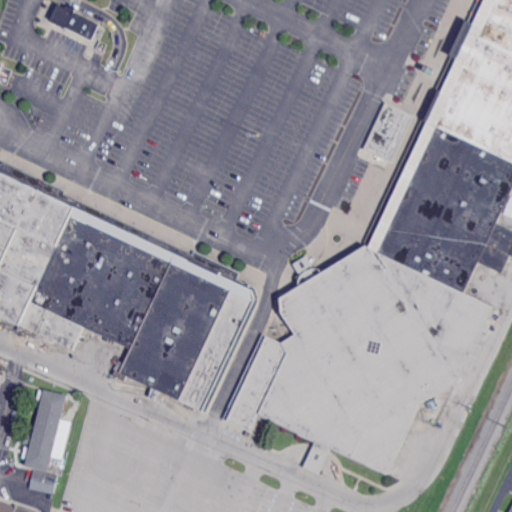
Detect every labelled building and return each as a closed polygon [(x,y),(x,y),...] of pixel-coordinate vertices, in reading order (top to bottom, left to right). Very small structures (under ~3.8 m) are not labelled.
[(511,0),(511,191),(497,224),(511,230),(511,257),(510,256),(502,273),(479,262),(464,294),(493,308),(488,319),(493,321),(488,333),(482,331),(458,382),(422,404),(388,475),(260,415),(251,432),(239,426),(224,419),(264,334),(277,340),(284,343),(297,334),(282,312),(282,299),(368,246),(366,243),(448,71),(443,69),(450,54),(453,55),(460,40),(479,0),(511,0)] [(66,8),(68,5),(76,10),(75,12),(100,24),(92,39),(51,19),(58,4),(66,8)] [(0,69),(2,70),(4,66),(14,70),(9,84),(2,82),(3,79),(0,77),(0,69)] [(434,76),(428,74),(430,67),(437,70),(434,76)] [(393,161),(365,147),(386,102),(414,116),(393,161)] [(208,412),(204,411),(121,372),(121,371),(116,369),(120,361),(126,364),(133,349),(85,327),(75,350),(0,315),(0,166),(7,164),(67,192),(66,194),(179,247),(194,254),(195,251),(240,273),(237,279),(258,289),(259,302),(208,412)] [(69,395),(62,423),(72,426),(64,459),(53,456),(50,470),(26,464),(27,459),(22,458),(25,446),(30,447),(31,443),(28,443),(30,437),(32,438),(42,400),(37,399),(39,389),(44,390),(44,389),(69,395)] [(0,409),(0,423),(10,424),(11,406),(0,405),(0,409)] [(0,437),(0,443),(9,444),(9,440),(6,440),(7,431),(0,431),(0,437)] [(55,492),(32,487),(36,469),(59,474),(55,492)] [(0,511),(0,500),(19,507),(19,505),(38,511),(0,511)]
